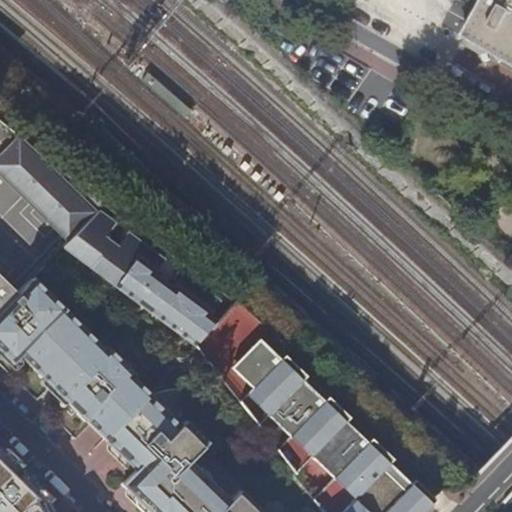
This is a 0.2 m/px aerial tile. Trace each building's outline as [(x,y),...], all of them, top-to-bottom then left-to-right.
[(257,29),(265,13),(242,0),(241,0),(235,12),(257,29)] [(486,53),(511,67),(511,0),(487,0),(465,41),(486,53)] [(314,77),(328,49),(314,41),(265,13),(257,29),(314,77)] [(481,56),(486,53),(465,41),(462,45),(481,56)] [(428,126),(419,121),(411,134),(420,140),(428,126)] [(0,162),(0,176),(67,242),(101,207),(28,147),(21,141),(0,162)] [(195,347),(214,324),(206,318),(216,304),(182,277),(172,291),(151,276),(161,262),(126,236),(115,250),(103,240),(113,226),(96,214),(61,249),(194,349),(195,348),(195,347)] [(124,421),(147,397),(129,379),(131,376),(104,349),(101,351),(29,280),(10,299),(0,309),(0,355),(9,365),(16,357),(103,442),(124,421)] [(0,309),(10,299),(5,293),(0,288),(0,309)] [(249,347),(273,370),(280,364),(278,361),(255,340),(249,347)] [(228,370),(252,393),(273,370),(249,347),(228,370)] [(280,364),(299,382),(303,378),(281,357),(278,361),(280,364)] [(425,511),(434,502),(412,482),(409,486),(387,466),(365,445),(343,424),(321,403),(299,382),(280,364),(273,370),(252,393),(273,414),(269,419),(290,440),(277,454),(286,466),(284,468),(293,479),(312,460),(333,480),(311,503),(318,511),(425,511)] [(252,393),(240,406),(258,430),(269,419),(273,414),(252,393)] [(254,511),(235,493),(224,503),(184,463),(203,444),(182,423),(177,428),(147,397),(124,421),(178,474),(143,509),(145,511),(254,511)] [(321,403),(343,424),(348,419),(325,399),(321,403)] [(120,486),(143,509),(178,474),(124,421),(103,442),(102,443),(133,473),(120,486)] [(365,445),(387,466),(391,461),(369,441),(365,445)]
